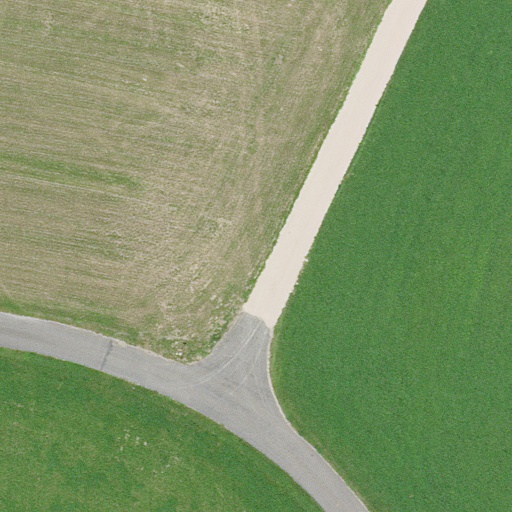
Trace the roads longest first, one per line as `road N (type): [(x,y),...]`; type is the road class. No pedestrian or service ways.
road 1 (track): [(228,395),(409,0)]
road 2 (track): [(0,333),(228,395)]
road 3 (track): [(344,511),(228,395)]
